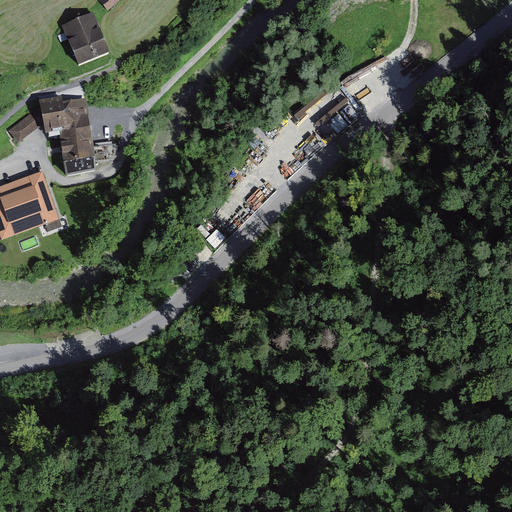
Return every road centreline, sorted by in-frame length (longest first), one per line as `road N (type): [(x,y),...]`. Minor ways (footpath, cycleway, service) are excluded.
road 1 (residential): [(511,9),(308,175),(177,309),(142,330),(0,370)]
road 2 (track): [(276,511),(358,412),(388,111)]
road 3 (track): [(200,0),(154,48),(30,98),(0,124)]
road 4 (track): [(254,0),(143,114)]
